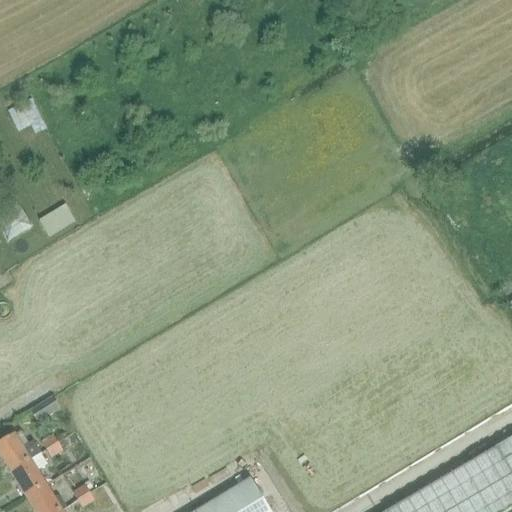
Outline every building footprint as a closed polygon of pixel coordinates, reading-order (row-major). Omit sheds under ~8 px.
[(64,205),(38,223),(49,239),(75,223),(64,205)] [(38,425),(60,411),(52,398),(30,412),(38,425)] [(0,459),(9,474),(40,454),(33,443),(29,446),(20,432),(14,436),(0,444),(0,459)] [(46,450),(57,443),(53,435),(41,442),(46,450)] [(508,511),(511,510),(511,439),(389,511),(508,511)] [(57,443),(46,450),(51,458),(62,450),(57,443)] [(25,499),(45,486),(36,472),(47,465),(40,454),(9,474),(25,499)] [(270,511),(251,480),(198,511),(270,511)] [(78,500),(89,493),(84,485),(73,492),(78,500)] [(32,511),(58,511),(66,507),(60,498),(55,501),(45,486),(25,499),(32,511)] [(94,501),(90,494),(89,493),(78,500),(82,508),(93,501),(94,501)]
